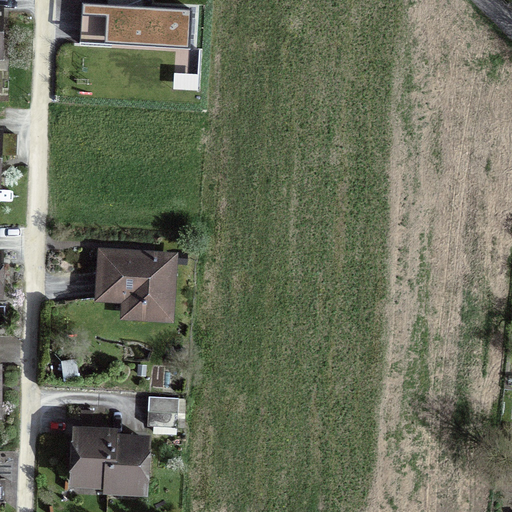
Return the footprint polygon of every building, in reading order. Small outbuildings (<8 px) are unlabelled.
[(82,3),(80,43),(112,44),(112,39),(190,44),(192,10),(144,7),(144,0),(113,0),(113,5),(82,3)] [(172,258),(98,253),(96,294),(123,296),(122,314),(168,317),(172,258)] [(147,396),(146,413),(177,415),(178,397),(147,396)] [(146,413),(146,429),(176,431),(177,415),(146,413)] [(109,429),(73,427),(70,482),(106,484),(109,438),(109,429)] [(147,440),(109,438),(106,484),(106,492),(144,494),(147,440)]
